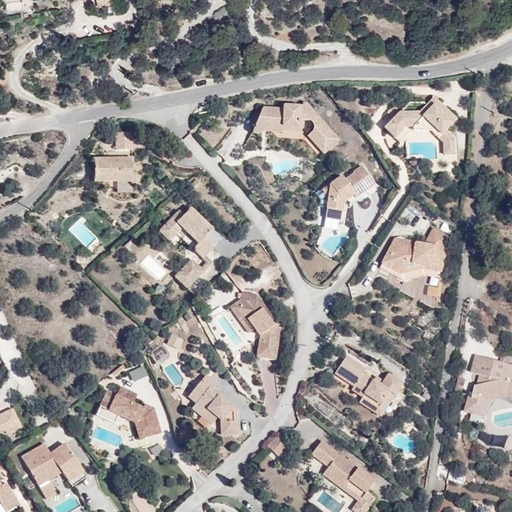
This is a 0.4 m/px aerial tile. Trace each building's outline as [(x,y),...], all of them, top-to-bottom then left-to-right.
[(441,112),(443,108),(432,97),(419,112),(426,112),(433,105),(441,112)] [(455,119),(443,108),(441,112),(433,105),(426,112),(419,112),(398,113),(404,106),(398,100),(387,113),(393,119),(390,122),(401,132),(404,127),(412,127),(431,127),(440,135),(444,130),(455,119)] [(312,115),(315,112),(308,104),(303,109),(306,113),(308,114),(312,115)] [(341,142),(315,112),(312,115),(308,114),(306,113),(303,109),(287,107),(287,111),(260,108),(258,113),(263,115),(258,126),(282,128),(285,131),(301,133),(305,129),(302,126),(302,122),(306,123),(313,123),(315,125),(317,128),(317,131),(315,134),(310,137),(322,152),(331,146),(333,149),(341,142)] [(386,126),(396,135),(396,136),(401,132),(390,122),(386,126)] [(283,134),(285,131),(282,128),(258,126),(256,133),(261,135),(265,132),(283,134)] [(383,129),(393,138),(396,135),(386,126),(383,129)] [(430,131),(438,138),(440,135),(431,127),(412,127),(412,131),(430,131)] [(137,152),(135,130),(116,132),(117,153),(137,152)] [(452,137),(444,130),(440,135),(438,138),(442,143),(443,154),(453,154),(452,137)] [(396,135),(393,138),(398,143),(405,136),(401,132),(396,136),(396,135)] [(325,156),(333,149),(331,146),(322,152),(325,156)] [(135,184),(135,162),(97,163),(98,185),(135,184)] [(342,177),(325,188),(331,196),(329,198),(327,209),(325,219),(328,219),(341,221),(344,202),(347,200),(354,195),(356,198),(375,184),(362,166),(344,179),(342,177)] [(320,200),(319,208),(327,209),(329,198),(331,196),(325,188),(316,195),(320,200)] [(347,200),(344,202),(341,221),(328,219),(328,222),(343,225),(347,200)] [(182,213),(170,226),(179,236),(185,230),(201,246),(196,252),(205,261),(217,249),(208,240),(216,232),(194,211),(187,218),(182,213)] [(179,236),(170,226),(163,234),(172,243),(179,236)] [(411,264),(441,268),(445,236),(432,230),(424,246),(407,244),(404,249),(393,244),(384,262),(400,271),(406,259),(413,260),(411,264)] [(441,272),(441,268),(411,264),(413,260),(406,259),(400,271),(384,262),(382,265),(401,275),(419,269),(441,272)] [(206,273),(194,262),(177,279),(189,290),(206,273)] [(255,303),(271,324),(274,322),(258,300),(243,297),(243,303),(231,312),(250,337),(256,333),(250,324),(246,326),(236,313),(250,302),(255,303)] [(266,346),(264,361),(278,363),(281,330),(275,329),(271,324),(255,303),(250,302),(236,313),(246,326),(250,324),(256,333),(262,340),(261,346),(266,346)] [(173,337),(169,346),(181,351),(185,343),(173,337)] [(351,390),(361,397),(377,410),(383,401),(388,405),(402,387),(388,378),(383,385),(380,389),(373,383),(363,375),(367,371),(347,357),(335,373),(353,387),(351,390)] [(465,418),(474,421),(476,416),(483,418),(486,404),(511,396),(511,386),(509,386),(511,372),(511,371),(480,363),(476,380),(482,382),(486,383),(484,391),(480,392),(475,392),(472,404),(469,403),(465,418)] [(134,383),(150,377),(145,367),(130,373),(134,383)] [(190,399),(198,406),(208,415),(210,413),(223,424),(223,439),(241,438),(240,414),(221,398),(220,400),(214,394),(219,388),(208,378),(190,399)] [(376,378),(373,383),(380,389),(383,385),(376,378)] [(109,398),(101,417),(110,422),(112,418),(121,421),(138,429),(139,430),(142,425),(145,434),(147,433),(149,442),(163,439),(157,415),(147,411),(146,414),(136,410),(138,405),(130,401),(132,397),(122,393),(119,402),(109,398)] [(476,416),(474,421),(485,424),(489,406),(508,401),(511,405),(511,396),(486,404),(483,418),(476,416)] [(377,410),(361,397),(357,403),(378,419),(388,405),(383,401),(377,410)] [(208,415),(198,406),(194,411),(217,431),(223,424),(210,413),(208,415)] [(0,438),(6,435),(8,439),(22,432),(14,414),(0,420),(0,438)] [(110,422),(101,417),(99,422),(118,430),(121,421),(112,418),(110,422)] [(139,430),(138,429),(142,445),(149,442),(147,433),(145,434),(142,425),(139,430)] [(275,433),(264,445),(275,456),(286,443),(275,433)] [(360,511),(371,500),(362,493),(370,483),(318,442),(308,454),(325,467),(319,475),(347,497),(352,491),(359,497),(355,503),(347,511),(360,511)] [(43,462),(38,454),(24,462),(40,490),(65,476),(72,485),(86,475),(66,448),(53,458),(52,456),(43,462)] [(47,448),(38,454),(43,462),(52,456),(47,448)] [(86,475),(72,485),(76,490),(89,479),(86,475)] [(0,504),(2,508),(4,511),(7,511),(19,505),(8,488),(4,491),(0,484),(0,504)] [(48,503),(58,498),(52,487),(42,493),(48,503)] [(352,491),(347,497),(355,503),(359,497),(352,491)]
